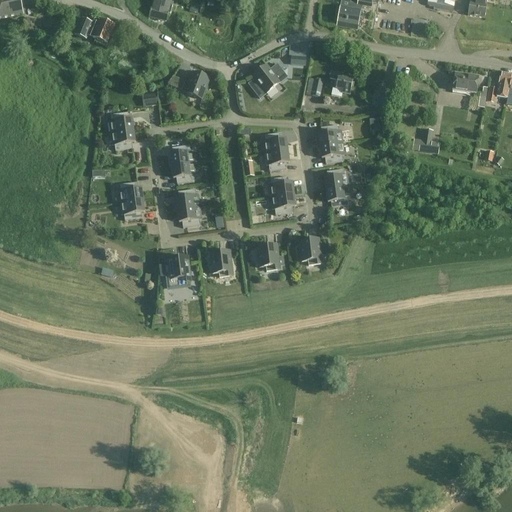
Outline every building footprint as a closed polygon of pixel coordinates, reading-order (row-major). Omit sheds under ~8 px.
[(20,0),(0,0),(0,19),(23,14),(20,0)] [(171,2),(171,0),(153,0),(149,18),(166,22),(168,14),(170,15),(174,3),(171,2)] [(434,0),(434,5),(435,5),(437,11),(453,13),(454,8),(453,8),(454,0),(434,0)] [(469,0),(469,3),(467,16),(485,19),(487,6),(487,0),(469,0)] [(357,29),(361,10),(341,6),(337,25),(357,29)] [(86,41),(89,35),(92,24),(80,19),(76,30),(74,36),(86,41)] [(427,34),(429,22),(414,19),(412,32),(427,34)] [(97,26),(92,24),(89,35),(93,37),(92,38),(107,45),(114,26),(99,20),(97,26)] [(289,63),(288,69),(299,69),(300,59),(293,58),(292,63),(289,63)] [(266,66),(252,78),(265,95),(280,84),(266,66)] [(184,94),(202,101),(210,80),(192,73),(184,94)] [(496,97),(507,99),(511,76),(511,75),(500,73),(496,97)] [(475,95),(478,77),(455,74),(452,92),(475,95)] [(353,78),(340,75),(339,80),(337,79),(335,90),(342,91),(341,94),(350,96),(353,78)] [(173,77),(169,86),(182,91),(185,82),(173,77)] [(323,81),(309,79),(306,96),(320,98),(323,81)] [(478,109),(484,110),(488,89),(483,88),(482,94),(480,94),(478,109)] [(489,88),(487,102),(492,103),(495,89),(489,88)] [(157,106),(156,95),(144,97),(145,108),(157,106)] [(109,122),(111,135),(133,132),(132,120),(129,120),(128,114),(110,116),(111,122),(109,122)] [(318,136),(320,148),(342,145),(340,133),(339,133),(338,127),(320,129),(321,135),(318,136)] [(135,144),(133,132),(111,135),(113,146),(115,146),(115,152),(133,150),(132,144),(135,144)] [(432,143),(434,133),(425,132),(423,141),(415,140),(414,151),(438,155),(440,144),(432,143)] [(263,143),(265,155),(287,152),(285,140),(282,140),(282,135),(264,137),(265,143),(263,143)] [(344,157),(342,145),(320,148),(321,160),(324,159),(325,165),(343,163),(342,157),(344,157)] [(170,156),(171,168),(194,165),(192,153),(190,153),(189,147),(172,149),(173,155),(170,156)] [(289,164),(287,152),(265,155),(266,167),(268,167),(269,173),(287,170),(286,165),(289,164)] [(499,166),(503,161),(499,158),(495,163),(499,166)] [(252,163),(245,164),(246,178),(253,177),(252,163)] [(195,177),(194,165),(171,168),(173,180),(176,179),(177,185),(194,183),(193,177),(195,177)] [(324,180),(326,192),(348,189),(346,177),(344,177),(344,171),(326,173),(327,179),(324,180)] [(269,187),(271,199),(293,196),(291,184),(288,184),(288,178),(270,181),(271,187),(269,187)] [(119,192),(120,204),(143,201),(141,189),(138,190),(137,184),(120,186),(121,192),(119,192)] [(350,201),(348,189),(326,192),(327,204),(330,203),(331,209),(348,207),(348,201),(350,201)] [(176,200),(177,212),(200,209),(198,197),(196,197),(195,191),(178,193),(179,199),(176,200)] [(295,208),(293,196),(271,199),(272,211),(274,211),(275,217),(292,214),(292,208),(295,208)] [(144,213),(143,201),(120,204),(122,216),(124,216),(125,222),(142,220),(141,214),(144,213)] [(201,221),(200,209),(177,212),(179,224),(182,223),(183,229),(200,227),(199,221),(201,221)] [(308,267),(322,265),(318,241),(298,243),(301,263),(307,262),(308,267)] [(266,273),(280,271),(276,246),(256,249),(259,269),(265,268),(266,273)] [(219,279),(233,277),(229,253),(209,255),(212,275),(219,274),(219,279)] [(167,276),(169,290),(189,287),(188,283),(191,283),(187,258),(167,261),(168,267),(160,268),(162,277),(167,276)]
